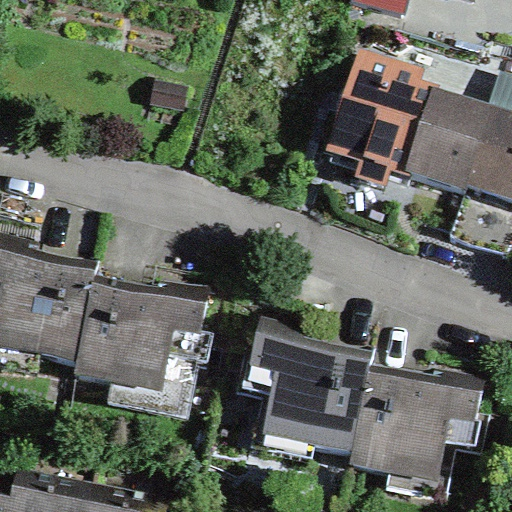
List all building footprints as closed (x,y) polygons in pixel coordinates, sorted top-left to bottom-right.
[(354,0),(353,5),(404,19),(409,0),(354,0)] [(414,180),(439,102),(417,95),(421,82),(365,64),(336,156),(414,180)] [(511,81),(501,78),(488,117),(439,102),(414,180),(465,196),(468,187),(511,201),(511,81)] [(511,251),(511,201),(468,187),(465,196),(451,240),(510,259),(511,251)] [(39,359),(80,368),(98,284),(103,260),(100,260),(97,271),(40,259),(42,247),(0,238),(0,291),(6,293),(0,320),(0,341),(40,350),(39,359)] [(159,295),(98,284),(80,368),(78,380),(121,388),(123,378),(168,387),(178,340),(203,345),(213,294),(161,284),(159,295)] [(316,448),(356,456),(374,359),(315,348),(318,335),(266,325),(256,375),(283,380),(274,430),(318,438),(316,448)] [(376,347),(374,359),(356,456),(354,469),(398,477),(400,467),(445,475),(453,427),(480,432),(490,381),(439,372),(436,384),(376,373),(381,348),(376,347)] [(17,488),(12,511),(90,511),(95,491),(20,475),(17,488)] [(0,511),(12,511),(17,488),(0,484),(0,511)] [(95,491),(90,511),(169,511),(171,507),(95,491)]
